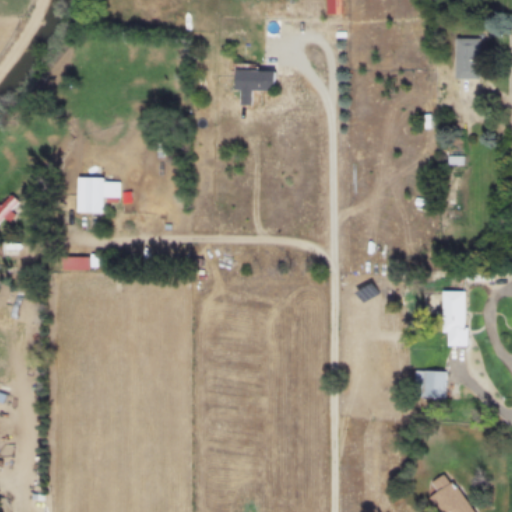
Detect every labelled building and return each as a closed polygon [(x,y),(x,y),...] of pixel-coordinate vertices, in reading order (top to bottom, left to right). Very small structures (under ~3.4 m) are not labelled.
[(467,39),(467,80),(492,81),(492,40),(467,39)] [(245,71),(244,92),(251,92),(250,106),(263,106),(264,93),(285,94),(286,73),(245,71)] [(77,176),(76,212),(104,213),(104,176),(77,176)] [(11,193),(0,204),(0,220),(3,217),(8,222),(15,213),(11,209),(19,201),(11,193)] [(61,255),(62,268),(90,269),(90,265),(99,265),(98,251),(89,251),(89,256),(61,255)] [(453,294),(453,336),(458,336),(459,349),(480,349),(480,330),(477,330),(476,294),(453,294)] [(458,374),(456,400),(424,400),(426,373),(458,374)] [(435,489),(450,511),(483,511),(458,474),(435,489)]
